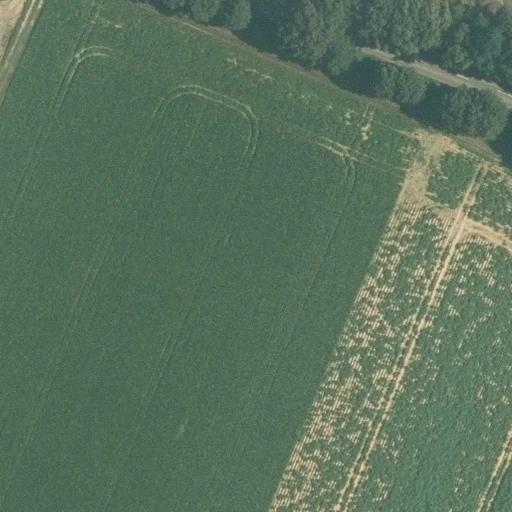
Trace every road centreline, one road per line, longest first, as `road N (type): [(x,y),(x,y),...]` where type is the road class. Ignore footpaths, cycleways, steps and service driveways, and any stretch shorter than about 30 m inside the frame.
road 1 (track): [(132,0),(511,165)]
road 2 (tertiary): [(262,0),(511,94)]
road 3 (track): [(511,44),(384,0)]
